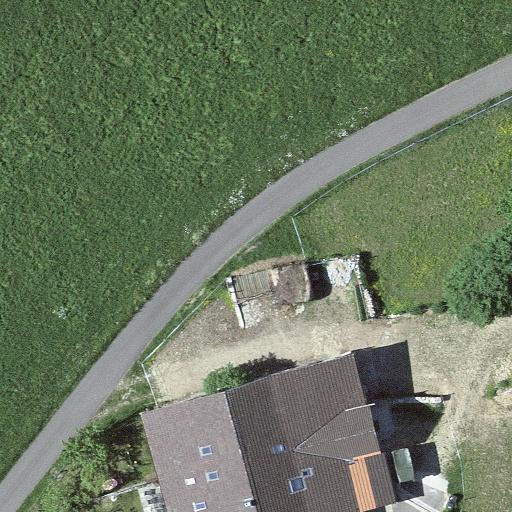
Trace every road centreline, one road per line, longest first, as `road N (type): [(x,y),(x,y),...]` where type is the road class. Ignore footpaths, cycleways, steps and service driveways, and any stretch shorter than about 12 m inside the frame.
road 1 (unclassified): [(0,511),(169,304),(244,227),(376,141),(511,77)]
road 2 (track): [(443,457),(452,399),(480,340),(511,306)]
